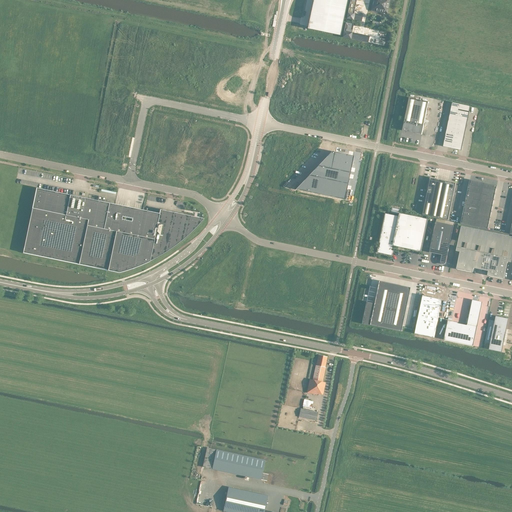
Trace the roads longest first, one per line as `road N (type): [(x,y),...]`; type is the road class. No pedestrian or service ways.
road 1 (unclassified): [(228,218),(257,240),(511,294)]
road 2 (unclassified): [(511,174),(260,122)]
road 3 (unclassified): [(260,122),(146,99),(129,181)]
road 4 (tertiary): [(356,353),(193,320)]
road 5 (tertiary): [(511,397),(356,353)]
road 6 (unclassified): [(354,358),(316,511)]
road 7 (unclassified): [(0,155),(129,181)]
